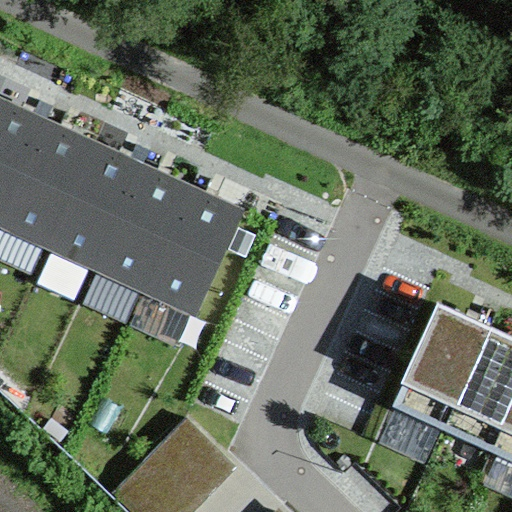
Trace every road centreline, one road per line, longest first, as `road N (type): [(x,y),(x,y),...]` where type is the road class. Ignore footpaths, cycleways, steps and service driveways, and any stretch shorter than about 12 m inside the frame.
road 1 (track): [(39,0),(511,225)]
road 2 (residential): [(326,511),(277,464),(273,418),(362,224)]
